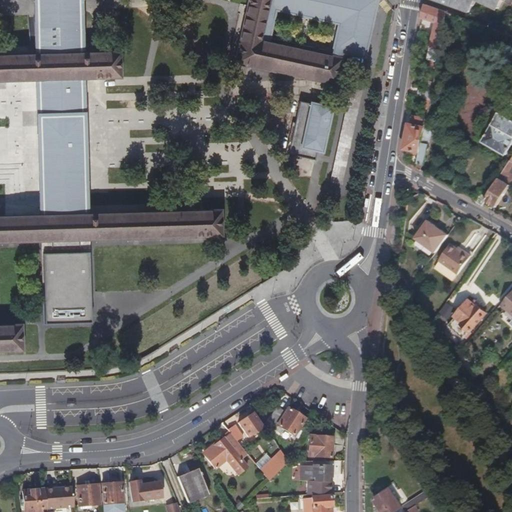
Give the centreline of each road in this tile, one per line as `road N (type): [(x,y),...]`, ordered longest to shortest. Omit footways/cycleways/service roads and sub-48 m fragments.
road 1 (residential): [(323,325),(303,350),(165,435),(115,450),(14,451)]
road 2 (residential): [(346,325),(361,364),(353,511)]
road 3 (residential): [(411,0),(385,169)]
road 4 (residential): [(511,231),(385,169)]
